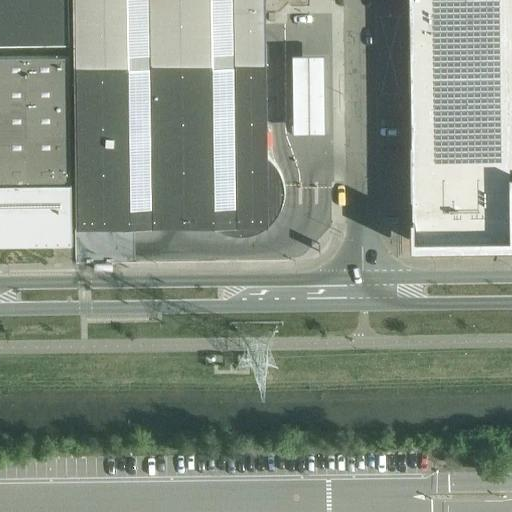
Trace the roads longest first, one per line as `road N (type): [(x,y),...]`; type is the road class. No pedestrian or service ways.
road 1 (tertiary): [(364,278),(0,283)]
road 2 (tertiary): [(0,309),(364,306)]
road 3 (unclassified): [(364,278),(359,0)]
road 4 (tertiary): [(364,306),(511,304)]
road 5 (tertiary): [(511,276),(364,278)]
